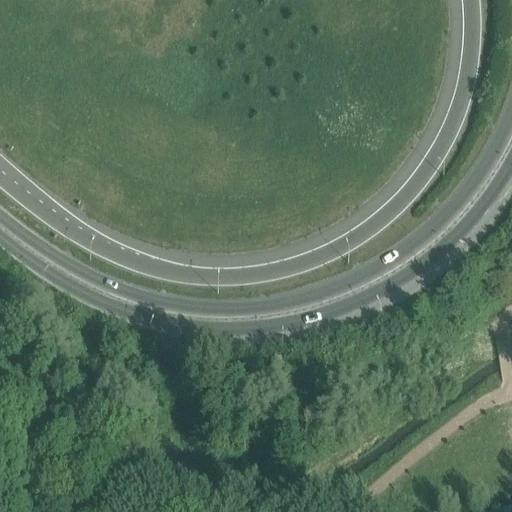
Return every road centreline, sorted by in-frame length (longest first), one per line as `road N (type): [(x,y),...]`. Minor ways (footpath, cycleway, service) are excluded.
road 1 (motorway): [(470,0),(468,70),(438,153),(387,215),(323,256),(245,276),(161,269),(90,241),(0,172)]
road 2 (motorway): [(0,216),(46,254),(118,291),(191,309),(281,305),(366,277),(439,224),(479,175),(511,114)]
road 3 (motorway): [(0,238),(82,294),(153,321),(230,329),(304,321),(411,273),(465,227),(511,162)]
